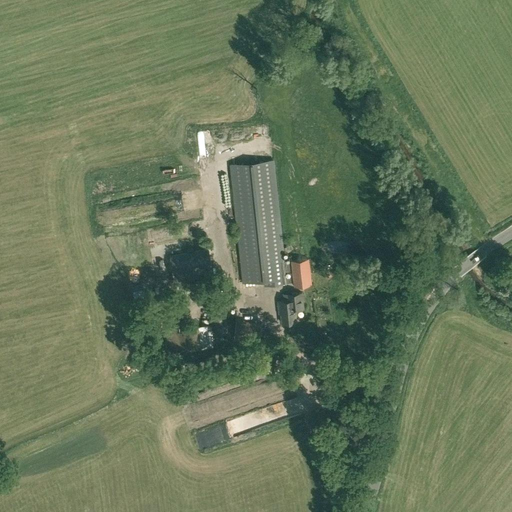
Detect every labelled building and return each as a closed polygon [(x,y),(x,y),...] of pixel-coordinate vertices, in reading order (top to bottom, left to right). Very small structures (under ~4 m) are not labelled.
[(231,164),(237,220),(243,282),(286,278),(279,215),(273,160),(269,160),(268,154),(262,155),(261,153),(247,154),(247,152),(241,153),(241,157),(235,157),(235,160),(235,164),(231,164)] [(208,249),(171,255),(175,282),(213,276),(208,249)] [(311,284),(308,259),(291,261),(294,286),(311,284)] [(282,322),(297,320),(295,308),(304,307),(302,292),(283,294),(284,300),(278,301),(278,309),(280,309),(282,322)] [(228,331),(223,306),(211,309),(215,333),(228,331)] [(170,328),(171,347),(211,346),(211,326),(170,328)] [(216,434),(221,433),(223,439),(244,432),(240,421),(210,430),(212,439),(217,438),(216,434)]
